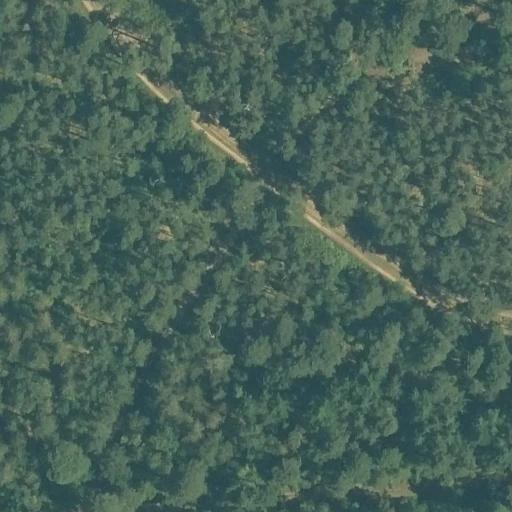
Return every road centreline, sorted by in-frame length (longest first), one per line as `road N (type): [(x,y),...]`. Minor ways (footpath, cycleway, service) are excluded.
road 1 (track): [(105,0),(138,50),(274,172),(447,301),(511,320)]
road 2 (track): [(511,466),(132,511)]
